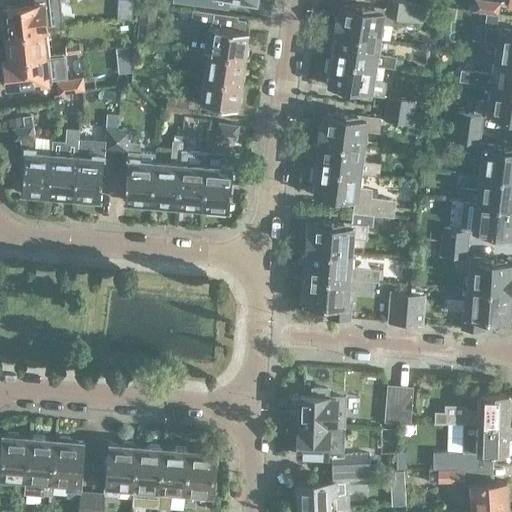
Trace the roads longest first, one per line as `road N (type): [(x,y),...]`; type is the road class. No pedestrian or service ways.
road 1 (residential): [(263,254),(22,237),(0,228)]
road 2 (residential): [(263,254),(299,0)]
road 3 (residential): [(0,393),(256,409)]
road 4 (residential): [(511,352),(304,335)]
